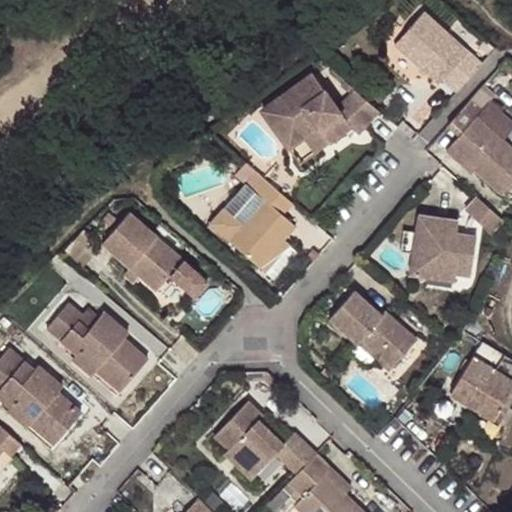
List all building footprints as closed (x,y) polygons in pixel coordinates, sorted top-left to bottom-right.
[(459,90),(483,62),(426,10),(397,41),(439,81),(443,76),(459,90)] [(384,107),(360,85),(345,101),(320,67),(267,104),(295,144),(310,133),(325,123),(335,138),(356,123),(364,130),(384,107)] [(483,109),(471,99),(448,124),(459,134),(452,142),(477,165),(475,167),(503,192),(511,182),(511,145),(505,139),(478,115),(483,109)] [(478,115),(505,139),(511,130),(511,118),(491,99),(483,109),(478,115)] [(321,147),(335,138),(325,123),(310,133),(321,147)] [(477,165),(452,142),(447,147),(473,170),(475,167),(477,165)] [(294,199),(264,172),(256,182),(268,194),(246,217),(227,200),(213,217),(262,260),(287,233),(299,221),(285,209),(294,199)] [(468,206),(495,230),(507,216),(481,193),(468,206)] [(132,207),(106,238),(159,285),(173,270),(197,292),(211,276),(187,254),(132,207)] [(431,266),(457,269),(472,271),(478,231),(459,230),(447,227),(449,213),(422,210),(419,227),(416,248),(412,270),(430,273),(431,266)] [(447,227),(459,230),(462,215),(449,213),(447,227)] [(416,248),(419,227),(407,225),(404,247),(416,248)] [(293,237),(287,233),(262,260),(268,265),(293,237)] [(456,278),(457,269),(431,266),(430,273),(456,278)] [(366,331),(397,360),(422,332),(399,311),(395,316),(387,308),(358,283),(334,310),(361,337),(366,331)] [(102,358),(97,364),(121,385),(150,352),(125,332),(131,326),(106,306),(96,319),(91,324),(81,315),(86,310),(72,298),(50,322),(79,348),(85,342),(102,358)] [(411,300),(406,307),(431,328),(436,322),(411,300)] [(391,303),(387,308),(395,316),(399,311),(391,303)] [(96,319),(86,310),(81,315),(91,324),(96,319)] [(392,365),(397,360),(366,331),(361,337),(392,365)] [(79,348),(97,364),(102,358),(85,342),(79,348)] [(511,362),(482,342),(450,391),(494,419),(504,426),(511,414),(511,411),(507,408),(511,400),(511,394),(510,393),(511,389),(511,362)] [(0,355),(0,389),(13,401),(19,395),(37,411),(31,417),(56,440),(84,408),(60,387),(65,383),(42,361),(37,366),(12,343),(0,355)] [(91,370),(97,364),(79,348),(74,354),(91,370)] [(286,391),(291,386),(273,369),(241,368),(242,376),(269,375),(286,391)] [(19,395),(13,401),(31,417),(37,411),(19,395)] [(278,451),(299,471),(320,450),(299,429),(287,441),(271,425),(267,429),(261,424),(265,420),(261,416),(267,411),(252,397),(217,432),(231,446),(227,450),(241,464),(245,459),(258,472),(278,451)] [(423,413),(434,421),(444,406),(433,398),(423,413)] [(31,417),(13,401),(10,406),(27,422),(31,417)] [(267,429),(271,425),(265,420),(261,424),(267,429)] [(0,426),(0,486),(1,486),(0,484),(0,472),(15,455),(22,462),(33,450),(3,423),(0,426)] [(299,471),(292,478),(305,491),(297,501),(308,511),(370,511),(347,489),(328,470),(334,464),(320,450),(299,471)] [(0,484),(1,486),(22,462),(15,455),(0,472),(0,484)] [(245,459),(241,464),(253,476),(258,472),(245,459)] [(353,483),(334,464),(328,470),(347,489),(353,483)] [(71,482),(77,488),(89,475),(82,469),(71,482)] [(37,504),(45,511),(56,511),(63,505),(48,492),(37,504)] [(219,511),(200,493),(182,511),(219,511)] [(308,511),(297,501),(286,511),(308,511)]
